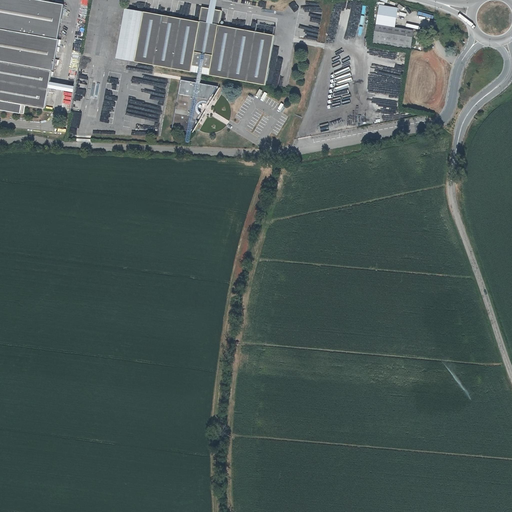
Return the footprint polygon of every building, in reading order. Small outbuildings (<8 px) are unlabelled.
[(0,0),(0,30),(60,41),(66,7),(28,0),(0,0)] [(182,78),(176,112),(173,128),(189,131),(189,144),(192,144),(202,114),(200,111),(200,108),(203,105),(205,104),(208,105),(212,95),(213,96),(220,85),(203,82),(204,75),(267,86),(277,36),(221,25),(223,12),(218,11),(219,5),(220,1),(215,0),(213,0),(213,4),(212,9),(203,8),(201,23),(147,14),(138,63),(198,74),(197,81),(182,78)] [(355,42),(360,9),(368,10),(370,1),(361,0),(342,0),(341,9),(351,11),(347,37),(350,37),(349,41),(355,42)] [(397,8),(379,5),(375,25),(394,28),(397,8)] [(138,63),(147,14),(127,10),(118,60),(138,63)] [(372,42),(410,49),(413,31),(394,28),(375,25),(372,42)] [(26,107),(46,110),(53,72),(55,73),(56,66),(59,66),(59,62),(57,61),(61,41),(60,41),(0,30),(0,110),(24,115),(26,107)] [(167,79),(154,79),(154,91),(166,91),(167,79)] [(157,129),(161,113),(139,109),(137,119),(127,117),(126,123),(157,129)]
